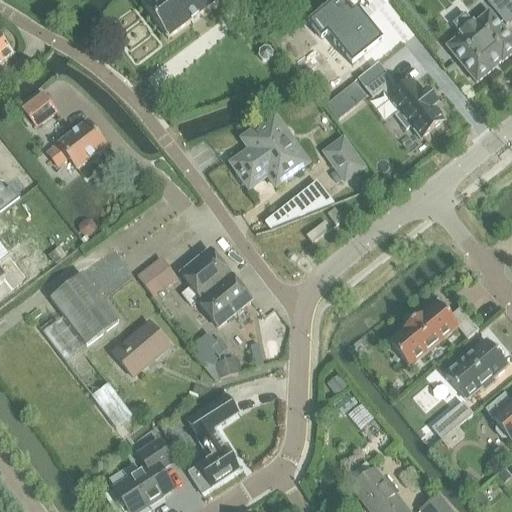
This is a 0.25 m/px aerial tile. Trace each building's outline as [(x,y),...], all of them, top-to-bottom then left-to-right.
[(218,4),(214,0),(148,0),(141,6),(168,41),(218,4)] [(338,0),(309,23),(321,40),(332,32),(354,61),(380,42),(356,12),(351,16),(345,8),(338,0)] [(484,0),(506,26),(511,21),(511,8),(505,0),(484,0)] [(511,42),(490,15),(475,27),(465,16),(452,26),(462,38),(447,49),(476,85),(511,56),(511,42)] [(0,68),(14,58),(0,39),(0,68)] [(272,60),(273,55),(269,50),(264,49),(260,53),(259,58),(262,63),(268,64),(272,60)] [(434,110),(437,108),(426,95),(424,96),(414,84),(400,95),(392,85),(393,85),(385,74),(365,91),(373,101),(383,93),(400,115),(395,119),(406,133),(411,129),(420,141),(444,123),(434,110)] [(58,116),(42,95),(22,111),(37,132),(58,116)] [(308,166),(275,119),(242,142),(250,152),(231,166),(249,191),(268,178),(276,189),(308,166)] [(106,150),(87,125),(57,147),(58,147),(47,156),(58,170),(69,162),(77,172),(106,150)] [(364,171),(343,141),(324,155),(345,185),(364,171)] [(270,231),(333,206),(317,186),(266,226),(270,231)] [(343,223),(335,211),(327,217),(336,229),(343,223)] [(91,239),(95,234),(95,227),(90,222),(83,223),(79,228),(79,234),(84,239),(91,239)] [(317,243),(331,232),(325,224),(306,239),(312,247),(317,243)] [(71,233),(63,240),(71,249),(79,243),(71,233)] [(197,305),(230,278),(210,254),(181,278),(191,290),(182,297),(192,309),(197,305)] [(175,283),(160,263),(138,280),(153,299),(175,283)] [(118,325),(82,277),(50,301),(86,349),(118,325)] [(218,330),(251,303),(230,278),(197,305),(218,330)] [(409,370),(457,330),(467,342),(478,333),(460,311),(450,320),(437,304),(389,345),(409,370)] [(132,380),(169,349),(150,326),(113,357),(132,380)] [(445,378),(466,403),(507,368),(502,362),(503,356),(498,350),(491,349),(487,343),(445,378)] [(349,389),(339,377),(327,386),(337,399),(349,389)] [(511,445),(511,404),(505,396),(485,412),(493,421),(492,422),(497,427),(497,434),(502,440),(508,441),(511,445)] [(239,472),(232,461),(234,459),(227,446),(224,448),(212,430),(237,414),(227,398),(196,417),(207,434),(197,440),(210,460),(188,475),(201,496),(216,486),(237,473),(239,472)] [(442,444),(473,418),(463,405),(432,431),(442,444)] [(347,417),(360,433),(375,421),(361,406),(347,417)] [(173,491),(161,473),(173,465),(159,443),(138,457),(147,471),(140,476),(143,480),(117,496),(120,500),(117,503),(122,511),(140,511),(148,507),(151,510),(164,501),(162,498),(173,491)] [(404,511),(395,500),(374,474),(373,475),(366,466),(353,476),(360,485),(353,491),(369,511),(404,511)] [(458,487),(465,495),(471,496),(477,492),(477,485),(471,477),(464,477),(459,481),(458,487)] [(481,494),(474,500),(472,502),(480,511),(482,510),(489,504),(481,494)] [(450,511),(439,499),(422,511),(450,511)]
